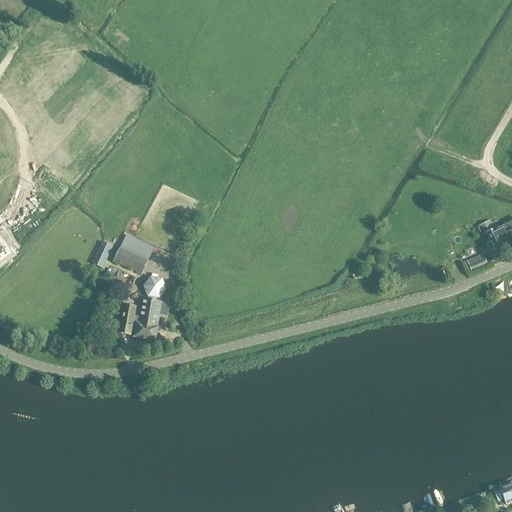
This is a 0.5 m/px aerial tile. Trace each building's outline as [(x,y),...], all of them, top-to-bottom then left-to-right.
[(41,198),(14,222),(26,236),(53,212),(52,211),(61,203),(46,184),(36,192),(41,198)] [(489,222),(480,227),(483,234),(493,229),(489,222)] [(511,222),(502,227),(511,243),(511,242),(511,222)] [(496,251),(511,243),(502,227),(487,235),(491,242),(486,244),(490,252),(495,249),(496,251)] [(0,264),(2,267),(13,257),(10,254),(11,253),(10,253),(16,248),(2,230),(0,230),(0,264)] [(137,241),(126,236),(120,250),(114,262),(141,275),(153,249),(137,241)] [(92,264),(101,269),(111,247),(102,243),(92,264)] [(484,259),(469,266),(472,272),(487,265),(484,259)] [(162,280),(152,279),(145,287),(148,297),(159,299),(166,291),(162,280)] [(138,317),(135,316),(132,331),(134,331),(133,338),(156,342),(158,332),(164,333),(169,305),(141,299),(138,317)] [(132,331),(135,316),(136,308),(123,305),(118,334),(131,336),(132,331)] [(500,491),(494,493),(498,502),(499,502),(500,506),(505,504),(506,506),(511,503),(511,485),(500,490),(500,491)]
